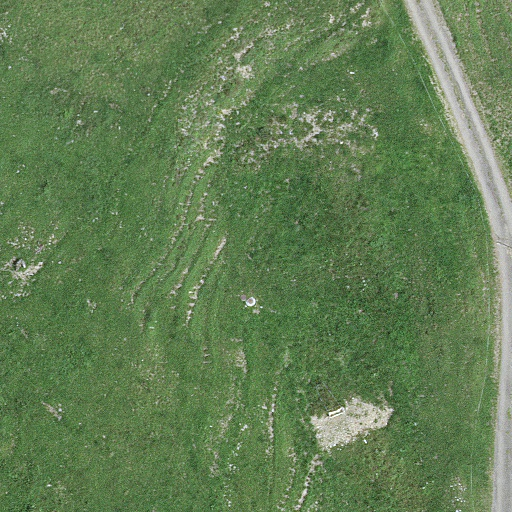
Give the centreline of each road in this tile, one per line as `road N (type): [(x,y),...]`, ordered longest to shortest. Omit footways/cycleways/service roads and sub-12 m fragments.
road 1 (track): [(511,290),(494,185),(418,0)]
road 2 (track): [(507,511),(511,388)]
